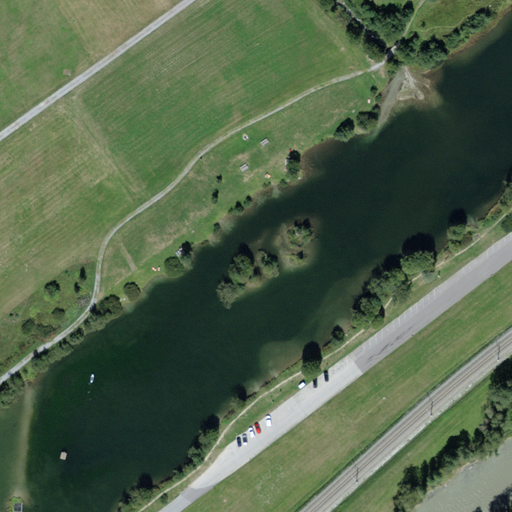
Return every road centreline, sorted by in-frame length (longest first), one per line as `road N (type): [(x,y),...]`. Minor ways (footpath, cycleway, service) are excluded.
road 1 (unclassified): [(511,251),(170,511)]
road 2 (track): [(0,138),(192,0)]
